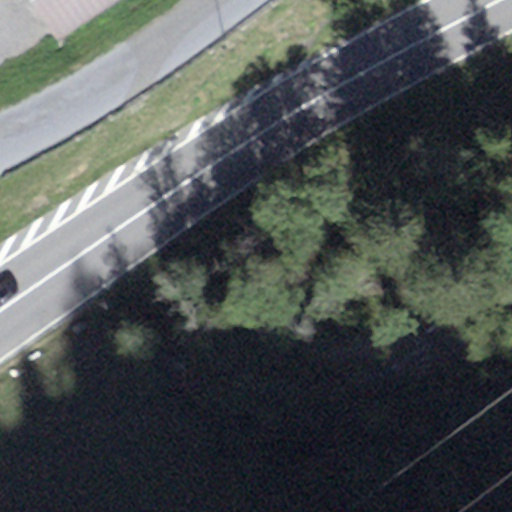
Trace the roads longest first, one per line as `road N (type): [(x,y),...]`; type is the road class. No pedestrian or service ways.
road 1 (secondary): [(0,314),(267,131),(511,0)]
road 2 (tertiary): [(0,145),(123,79),(232,0)]
